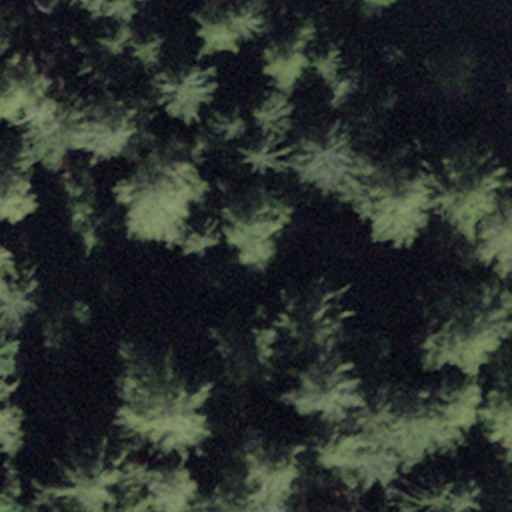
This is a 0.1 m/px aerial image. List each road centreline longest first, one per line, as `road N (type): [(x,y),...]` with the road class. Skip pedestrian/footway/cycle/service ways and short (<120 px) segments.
road 1 (track): [(511,306),(193,193),(20,0)]
road 2 (track): [(511,85),(447,47),(421,0)]
